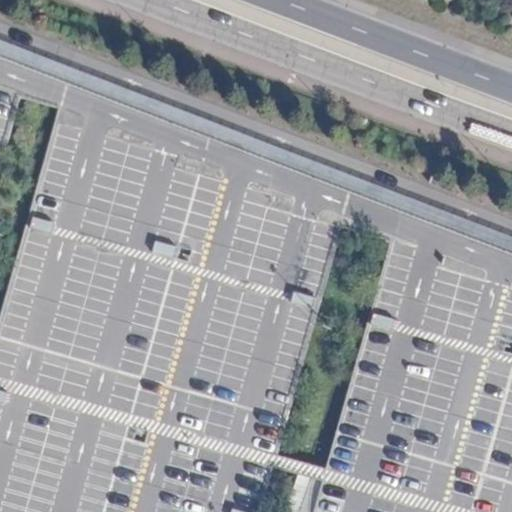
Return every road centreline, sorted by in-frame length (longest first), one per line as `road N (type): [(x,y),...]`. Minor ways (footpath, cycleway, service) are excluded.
road 1 (primary): [(135,0),(511,135)]
road 2 (primary): [(511,88),(277,0)]
